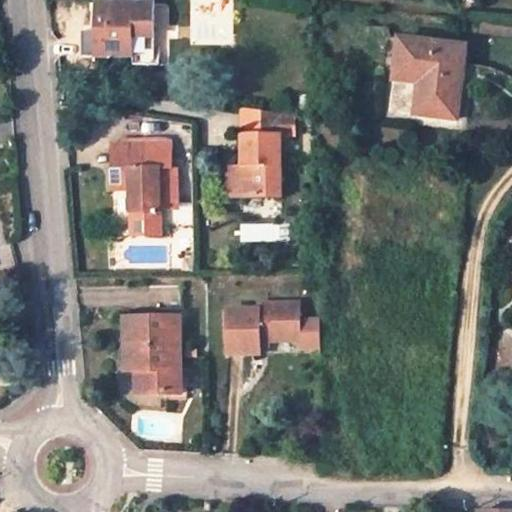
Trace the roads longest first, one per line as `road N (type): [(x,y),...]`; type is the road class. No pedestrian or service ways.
road 1 (residential): [(24,0),(61,418)]
road 2 (unclassified): [(107,471),(318,492),(511,498)]
